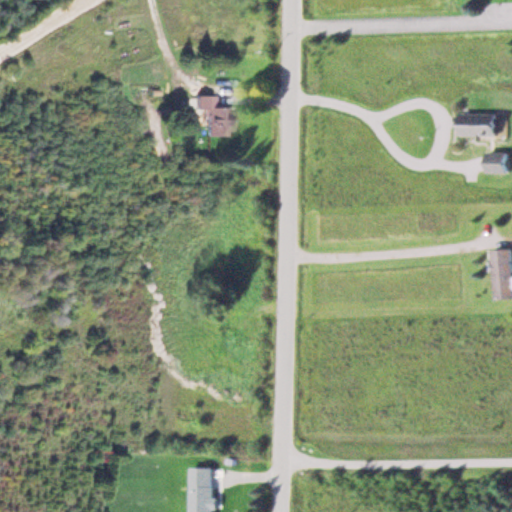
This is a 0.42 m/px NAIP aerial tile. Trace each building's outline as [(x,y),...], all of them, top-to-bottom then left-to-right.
[(227,133),(227,106),(209,105),(209,95),(190,95),(190,94),(177,94),(177,110),(192,110),(192,108),(204,108),(204,133),(227,133)] [(464,134),(502,134),(502,111),(464,111),(464,134)] [(491,171),(511,171),(511,149),(491,149),(491,171)] [(511,246),(495,248),(497,297),(511,296),(511,246)] [(214,511),(214,465),(192,465),(191,511),(214,511)]
